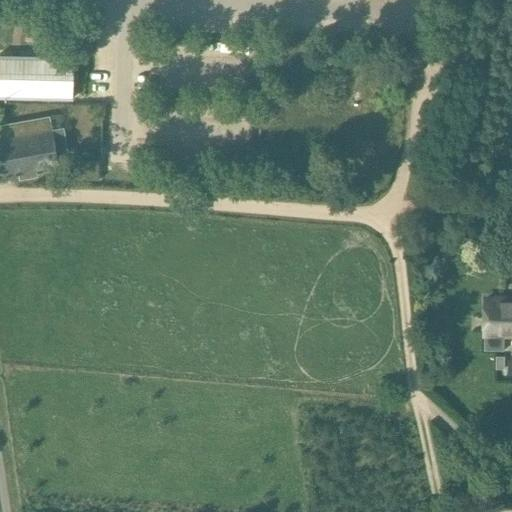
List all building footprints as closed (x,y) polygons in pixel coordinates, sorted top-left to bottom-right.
[(73,57),(0,54),(0,95),(72,97),(73,57)] [(320,141),(347,141),(347,113),(319,114),(320,141)] [(281,161),(305,160),(303,124),(278,125),(281,161)] [(0,138),(0,174),(0,177),(60,167),(59,163),(71,161),(65,127),(51,129),(36,132),(0,138)] [(484,335),(484,352),(502,353),(503,336),(511,336),(511,303),(485,303),(484,335)] [(496,368),(504,369),(504,357),(496,356),(496,368)] [(375,385),(385,394),(391,388),(380,379),(375,385)]
